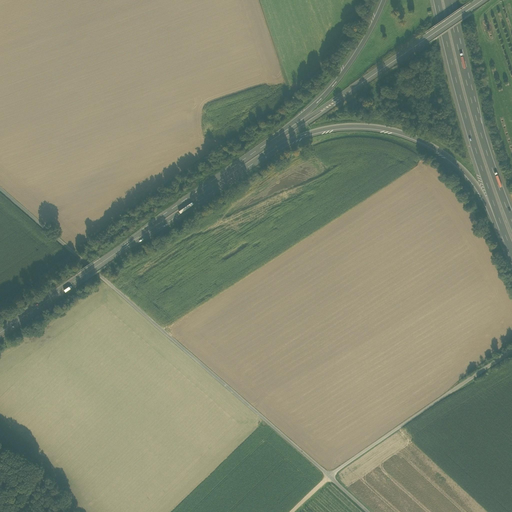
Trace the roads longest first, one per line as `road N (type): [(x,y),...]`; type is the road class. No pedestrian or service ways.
road 1 (track): [(0,188),(328,475)]
road 2 (motorway): [(264,152),(344,125),(418,138),(467,172),(511,256)]
road 3 (motorway): [(436,0),(474,148),(511,249)]
road 4 (motorway): [(511,218),(480,134),(447,0)]
road 5 (track): [(328,475),(511,350)]
road 6 (motorway): [(271,141),(113,252)]
road 7 (motorway): [(384,0),(333,84),(271,141)]
road 8 (motorway): [(113,252),(264,152)]
road 9 (motorway): [(358,84),(481,0)]
road 10 (motorway): [(0,331),(104,259)]
